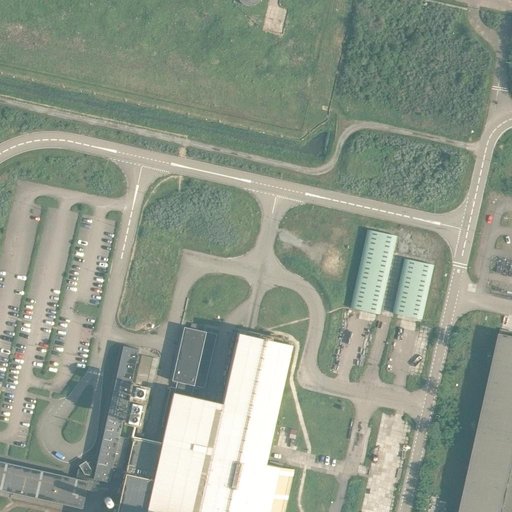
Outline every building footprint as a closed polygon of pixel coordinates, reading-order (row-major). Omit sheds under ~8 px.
[(327,224),(319,259),(336,263),(337,258),(334,257),(335,249),(342,251),(348,222),(316,215),(310,239),(317,241),(321,223),(327,224)] [(378,314),(396,236),(366,229),(349,307),(377,313),(378,314)] [(146,246),(137,281),(161,286),(169,251),(146,246)] [(433,265),(403,258),(391,312),(393,313),(421,319),(433,265)] [(175,388),(174,392),(191,396),(193,385),(204,388),(216,334),(183,326),(171,380),(176,381),(175,388)] [(153,442),(142,440),(133,438),(125,471),(125,473),(117,509),(116,511),(284,511),(291,484),(294,470),(264,463),(265,460),(268,461),(270,451),(267,451),(291,344),(253,336),(241,333),(237,332),(222,402),(221,402),(215,401),(203,398),(191,396),(174,392),(175,388),(170,386),(161,426),(165,427),(161,444),(153,442)] [(511,511),(511,335),(511,336),(499,333),(459,511),(511,511)] [(96,463),(93,478),(108,482),(110,472),(120,474),(120,472),(125,473),(125,471),(121,470),(121,469),(111,467),(111,466),(118,436),(127,395),(134,364),(138,349),(137,348),(137,349),(123,346),(123,345),(122,345),(122,346),(96,463)] [(136,374),(152,377),(156,358),(141,355),(136,374)] [(128,438),(118,436),(111,466),(121,468),(128,438)] [(110,472),(108,482),(93,478),(96,463),(89,461),(87,463),(85,460),(78,465),(80,467),(77,469),(75,478),(68,476),(68,477),(55,474),(55,473),(54,473),(41,470),(40,470),(27,467),(26,467),(13,464),(12,464),(0,461),(0,488),(9,491),(10,491),(24,494),(23,494),(24,494),(38,497),(38,498),(38,497),(52,500),(52,501),(52,500),(66,503),(66,504),(80,506),(80,507),(81,507),(81,506),(83,496),(85,496),(90,493),(91,486),(96,484),(107,486),(111,483),(113,476),(119,478),(120,474),(110,472)]
